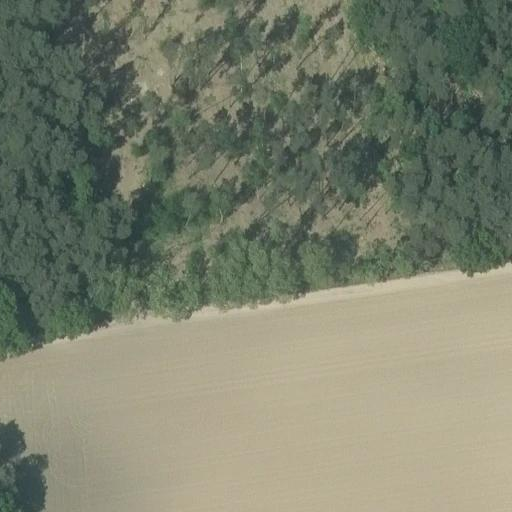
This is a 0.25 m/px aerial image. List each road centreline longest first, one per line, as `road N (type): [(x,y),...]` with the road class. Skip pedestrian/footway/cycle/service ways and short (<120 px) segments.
road 1 (track): [(131,320),(511,265)]
road 2 (track): [(38,0),(131,320)]
road 3 (track): [(0,339),(131,320)]
